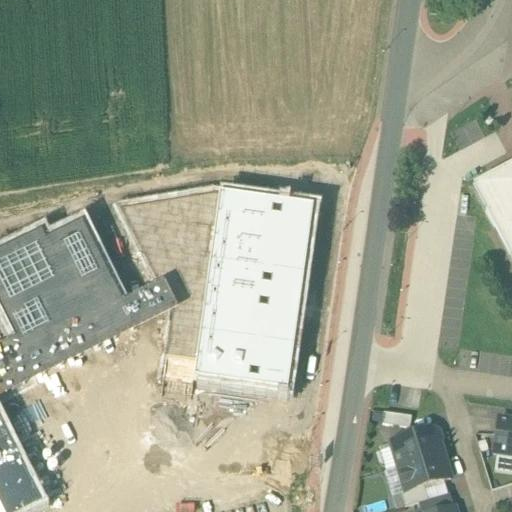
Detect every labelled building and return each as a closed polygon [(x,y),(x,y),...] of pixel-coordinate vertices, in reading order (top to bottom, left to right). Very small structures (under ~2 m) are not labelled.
[(511,169),(472,191),(511,264),(511,169)] [(0,316),(14,346),(0,352),(0,511),(34,511),(41,509),(0,425),(0,403),(165,322),(159,372),(164,373),(161,397),(191,402),(194,383),(287,396),(313,212),(213,198),(120,213),(157,291),(121,309),(81,228),(45,246),(40,238),(0,257),(0,316)] [(511,423),(498,421),(493,456),(511,458),(511,423)] [(433,433),(390,446),(397,471),(443,457),(439,445),(441,443),(439,436),(433,433)] [(443,457),(397,471),(405,496),(423,490),(451,482),(443,457)] [(405,496),(401,497),(404,510),(405,510),(420,506),(428,504),(423,490),(405,496)] [(401,497),(393,500),(396,511),(397,511),(404,510),(401,497)] [(428,504),(420,506),(422,511),(451,511),(447,498),(428,504)]
